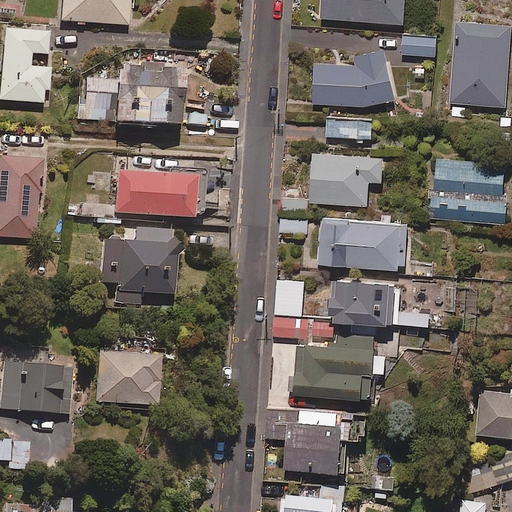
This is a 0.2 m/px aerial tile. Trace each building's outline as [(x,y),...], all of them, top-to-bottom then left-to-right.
[(131,0),(64,0),(62,22),(130,27),(131,0)] [(408,0),(324,0),(323,19),(407,25),(408,0)] [(511,26),(458,22),(450,117),(468,119),(469,104),(508,108),(511,58),(511,26)] [(1,100),(44,104),(45,91),(50,92),(52,70),(30,68),(31,55),(48,56),(50,35),(6,31),(1,100)] [(440,36),(405,35),(404,55),(439,56),(440,36)] [(359,54),(358,66),(318,65),(317,104),(396,105),(396,66),(396,54),(359,54)] [(119,126),(185,128),(187,75),(121,73),(121,80),(85,79),(85,97),(78,97),(77,119),(119,120),(119,126)] [(374,120),(329,118),(328,137),(373,139),(374,120)] [(387,159),(316,154),(313,203),(370,206),(371,182),(385,183),(387,159)] [(508,164),(437,157),(434,188),(504,195),(508,164)] [(45,162),(0,158),(0,237),(36,240),(39,194),(42,194),(45,162)] [(199,178),(119,173),(116,214),(197,219),(199,178)] [(510,195),(504,195),(434,188),(431,216),(507,223),(510,195)] [(308,199),(287,199),(287,213),(308,213),(308,199)] [(309,220),(281,217),(279,230),(308,233),(309,220)] [(411,225),(324,219),(321,265),(407,271),(411,225)] [(173,230),(125,226),(124,239),(105,237),(101,284),(117,286),(115,303),(141,306),(142,293),(176,296),(181,243),(172,242),(173,230)] [(305,282),(278,280),(276,314),(304,315),(305,282)] [(331,315),(339,315),(339,323),(399,326),(402,286),(340,282),(333,282),(331,315)] [(432,314),(408,312),(407,325),(431,327),(432,314)] [(275,319),(274,338),(313,338),(337,338),(337,319),(314,319),(275,319)] [(426,332),(408,331),(407,349),(426,350),(426,332)] [(376,336),(339,334),(339,348),(300,346),(297,396),(365,400),(367,375),(386,376),(387,356),(375,355),(376,336)] [(452,337),(429,336),(428,350),(451,351),(452,337)] [(110,347),(110,354),(100,353),(97,403),(159,407),(162,357),(154,356),(154,349),(110,347)] [(74,370),(5,363),(1,410),(70,416),(74,370)] [(511,438),(511,391),(480,390),(478,437),(511,438)] [(369,416),(269,408),(267,438),(290,440),(288,470),(344,475),(346,442),(367,443),(369,416)] [(0,462),(9,462),(9,471),(30,470),(30,460),(30,440),(0,440),(0,462)] [(511,442),(484,452),(496,485),(511,479),(511,442)] [(326,486),(289,485),(288,511),(338,511),(338,509),(345,509),(346,486),(326,486)] [(485,511),(486,502),(462,500),(460,511),(485,511)]
